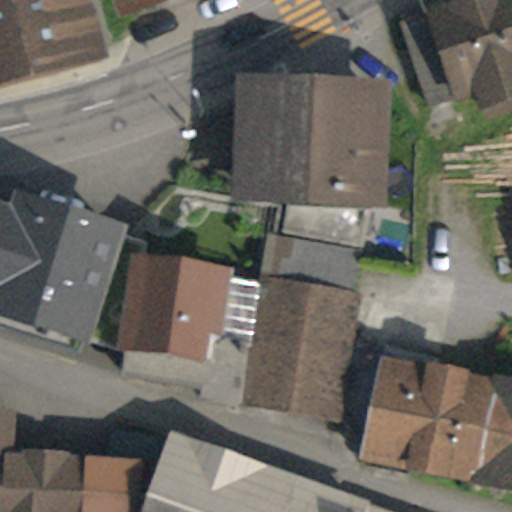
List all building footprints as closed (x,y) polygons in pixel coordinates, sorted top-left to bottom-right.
[(74,0),(0,0),(0,90),(93,64),(74,0)] [(115,0),(122,23),(202,0),(115,0)] [(511,0),(482,0),(425,20),(450,93),(477,84),(484,102),(511,92),(511,0)] [(370,102),(255,96),(250,199),(364,205),(370,102)] [(112,233),(18,202),(0,256),(0,298),(82,325),(112,233)] [(225,282),(145,268),(131,352),(212,365),(225,282)] [(351,303),(269,290),(252,397),(334,410),(351,303)] [(478,474),(496,389),(387,366),(369,451),(478,474)] [(511,480),(511,391),(496,389),(478,474),(511,480)] [(0,511),(4,511),(8,456),(10,416),(0,415),(0,511)] [(356,511),(187,454),(166,511),(356,511)] [(8,456),(4,511),(87,511),(91,460),(8,456)]
